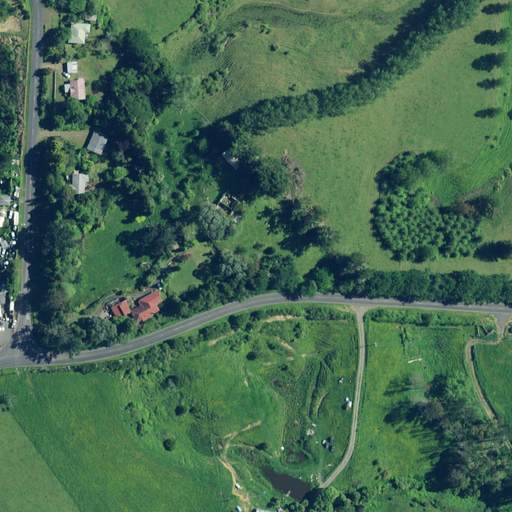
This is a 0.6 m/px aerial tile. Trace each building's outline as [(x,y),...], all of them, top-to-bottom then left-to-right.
[(88,25),(70,23),(69,33),(68,33),(67,42),(83,44),(84,33),(88,34),(88,25)] [(76,73),(76,62),(66,62),(67,73),(76,73)] [(84,80),(69,80),(69,84),(64,84),(64,92),(69,92),(69,99),(84,99),(84,80)] [(107,137),(93,131),(86,150),(101,155),(107,137)] [(78,174),(72,174),(71,180),(71,185),(69,185),(68,193),(83,194),(84,182),(88,182),(88,175),(78,174)] [(0,193),(0,205),(5,206),(4,226),(16,227),(17,211),(18,180),(10,179),(9,194),(0,193)] [(236,200),(224,192),(213,208),(227,218),(233,210),(230,208),(236,200)] [(161,301),(155,290),(137,301),(140,306),(129,312),(135,323),(141,319),(142,321),(152,316),(151,314),(158,310),(155,304),(161,301)] [(130,311),(124,301),(110,308),(116,319),(130,311)]
